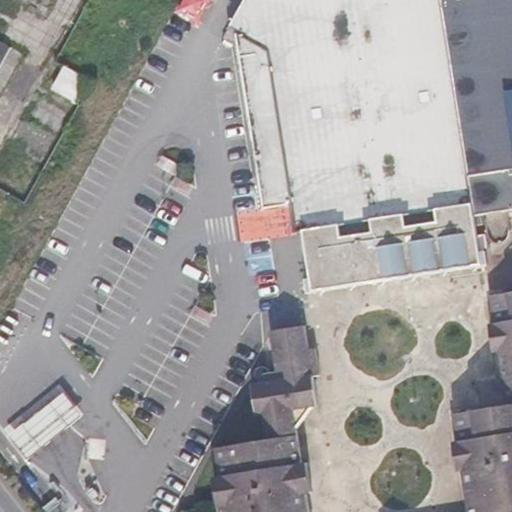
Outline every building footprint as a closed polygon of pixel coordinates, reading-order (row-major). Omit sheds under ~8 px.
[(181,0),(176,13),(201,22),(209,0),(181,0)] [(301,230),(472,204),(439,0),(246,0),(230,29),(238,34),(255,151),(264,208),(293,204),(297,230),(301,230)] [(511,0),(439,0),(472,204),(474,215),(485,213),(488,238),(491,240),(496,242),(499,242),(505,239),(508,237),(509,234),(505,211),(511,209),(511,0)] [(92,82),(65,68),(54,89),(80,103),(92,82)] [(485,265),(484,253),(480,254),(478,246),(474,215),(472,204),(301,230),(310,278),(312,292),(485,265)] [(511,511),(511,292),(491,295),(491,297),(495,323),(500,351),(508,406),(455,414),(460,442),(464,470),(471,511),(511,511)] [(493,353),(500,351),(495,323),(488,324),(493,353)] [(274,331),(281,380),(243,386),(249,424),(258,423),(263,449),(208,458),(213,486),(205,488),(208,511),(307,511),(306,500),(301,473),(295,436),(311,414),(318,413),(312,376),(318,374),(315,350),(308,350),(305,326),(274,331)] [(34,417),(16,432),(32,452),(50,437),(88,404),(72,384),(34,417)] [(459,471),(464,470),(460,442),(454,443),(459,471)] [(309,472),(301,473),(306,500),(313,498),(309,472)]
